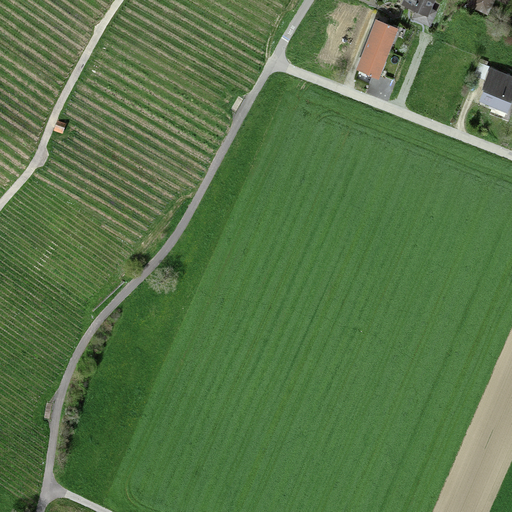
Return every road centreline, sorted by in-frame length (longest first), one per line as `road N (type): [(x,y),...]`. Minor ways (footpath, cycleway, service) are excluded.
road 1 (track): [(40,511),(59,404),(92,329),(174,241)]
road 2 (residential): [(273,61),(511,155)]
road 3 (track): [(0,212),(32,172),(122,0)]
road 4 (residential): [(174,241),(273,61)]
